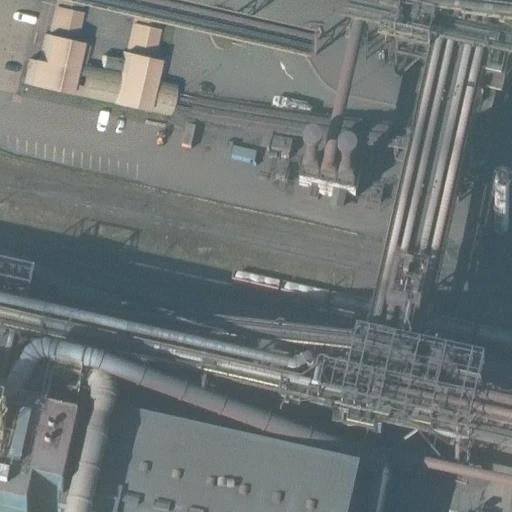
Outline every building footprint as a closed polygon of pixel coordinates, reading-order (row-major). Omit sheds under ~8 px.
[(28,63),(23,84),(65,94),(72,63),(72,62),(76,43),(76,42),(73,41),(82,0),(55,0),(48,33),(47,35),(44,35),(38,62),(29,60),(28,63)] [(117,72),(110,103),(142,110),(149,79),(153,62),(154,59),(150,58),(152,50),(153,48),(163,0),(136,0),(125,50),(125,53),(121,52),(117,72)] [(76,43),(72,62),(81,64),(86,45),(76,43)] [(101,56),(99,67),(102,68),(117,70),(119,59),(101,56)] [(72,63),(65,94),(110,103),(117,72),(72,63)] [(170,95),(172,87),(173,84),(164,82),(158,81),(149,79),(142,110),(166,115),(167,110),(170,95)] [(59,104),(57,114),(92,122),(94,112),(59,104)] [(94,112),(92,122),(127,130),(129,120),(94,112)] [(267,140),(265,152),(279,155),(289,157),(291,145),(267,140)] [(428,173),(430,173),(454,178),(456,179),(481,184),(483,185),(483,184),(483,183),(488,162),(486,162),(462,156),(459,156),(435,150),(433,150),(432,151),(415,148),(415,147),(410,167),(428,171),(428,173)] [(303,163),(300,174),(298,186),(308,188),(319,191),(333,194),(344,196),(355,199),(358,186),(360,176),(349,174),(339,171),(324,168),(313,166),(303,163)] [(27,451),(39,426),(22,418),(11,444),(27,451)] [(76,470),(0,452),(0,511),(353,511),(355,505),(172,464),(178,435),(144,428),(138,456),(102,448),(108,420),(91,420),(85,445),(82,444),(76,470)]
